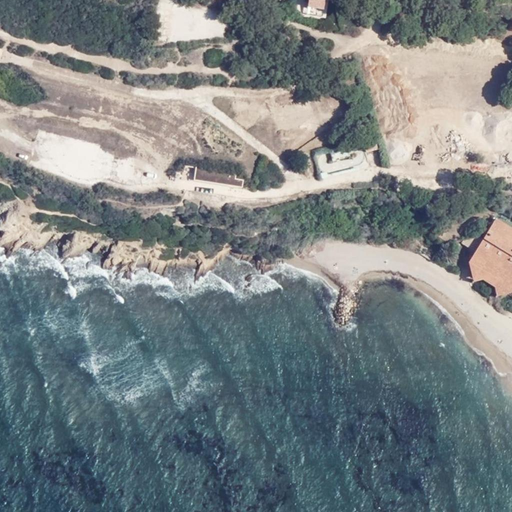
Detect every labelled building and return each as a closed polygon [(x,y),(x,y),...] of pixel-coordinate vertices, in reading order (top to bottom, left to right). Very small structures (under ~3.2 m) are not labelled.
[(309,0),(309,4),(326,8),(327,0),(309,0)] [(159,1),(159,41),(172,40),(171,1),(159,1)] [(283,144),(323,133),(317,114),(304,117),(299,101),(273,109),(283,144)] [(378,148),(376,140),(364,143),(367,151),(367,152),(378,148)] [(337,149),(329,151),(332,162),(350,157),(347,146),(337,149)] [(236,173),(195,168),(193,180),(234,186),(235,179),(236,173)] [(235,179),(234,186),(242,187),(243,180),(235,179)] [(511,225),(508,222),(502,223),(491,241),(485,237),(479,246),(486,251),(477,264),(483,268),(485,278),(496,276),(507,283),(510,292),(511,291),(511,225)]
